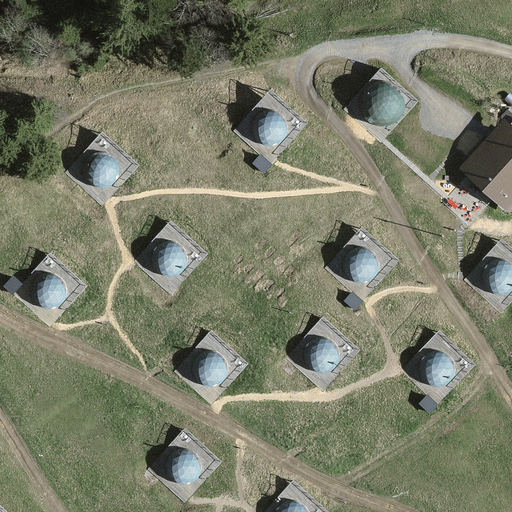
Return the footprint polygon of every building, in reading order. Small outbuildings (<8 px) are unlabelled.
[(367,94),(366,95),(364,97),(362,100),(361,103),(360,108),(360,110),(361,113),(362,115),(363,117),(364,120),(365,121),(366,122),(369,124),(371,126),(373,126),(375,127),(378,127),(381,127),(382,127),(385,127),(387,126),(389,125),(392,123),(393,121),(395,119),(397,116),(398,114),(398,112),(398,110),(398,108),(398,104),(397,103),(396,100),(395,98),(394,97),(393,95),(391,93),(388,92),(385,90),(382,90),(380,90),(377,90),(374,90),(371,91),(369,92),(367,94)] [(257,115),(255,116),(253,118),(252,121),(250,124),(250,129),(250,131),(250,134),(251,137),(252,139),(254,141),(255,142),(255,143),(258,145),(261,147),(262,147),(264,148),(268,148),(270,148),(271,148),(274,148),(276,147),(278,146),(281,144),(283,142),(285,140),(286,137),(287,135),(287,133),(287,131),(288,129),(287,125),(287,124),(286,121),(284,119),(283,118),(282,116),(280,114),(277,113),(275,112),(272,111),(269,111),(266,111),(263,111),(261,112),(258,113),(257,115)] [(511,208),(511,126),(505,120),(460,170),(508,213),(511,208)] [(87,159),(85,161),(84,163),(82,166),(81,169),(80,174),(80,176),(81,179),(81,181),(82,183),(84,186),(85,187),(86,187),(88,190),(91,191),(93,192),(95,192),(98,193),(100,193),(102,193),(104,192),(107,191),(108,190),(111,188),(113,187),(115,184),(116,181),(117,179),(118,177),(118,176),(118,173),(118,170),(117,168),(116,166),(115,164),(114,162),(113,161),(110,159),(108,157),(105,156),(102,155),(100,155),(97,155),(94,156),(91,157),(89,158),(87,159)] [(156,245),(155,246),(153,248),(151,251),(150,254),(149,259),(149,261),(150,264),(151,267),(152,269),(153,271),(154,272),(155,273),(158,275),(160,277),(162,277),(164,278),(167,278),(170,278),(171,278),(174,278),(176,277),(178,276),(181,274),(182,272),(184,270),(186,267),(187,265),(187,263),(187,261),(187,259),(187,255),(186,254),(185,251),(184,249),(183,248),(182,247),(180,244),(177,243),(174,242),(171,241),(169,241),(166,241),(163,241),(160,242),(158,244),(156,245)] [(348,250),(347,252),(345,254),(343,257),(342,260),(341,265),(341,267),(342,270),(343,272),(344,274),(345,277),(346,278),(347,279),(350,281),(352,282),(354,283),(356,284),(359,284),(362,284),(363,284),(365,283),(368,282),(370,281),(373,279),(374,278),(376,275),(378,273),(378,270),(379,268),(379,267),(379,264),(379,261),(378,259),(377,257),(376,255),(375,253),(374,252),(372,250),(369,248),(366,247),(363,246),(361,246),(358,246),(355,247),(352,248),(350,249),(348,250)] [(488,265),(487,267),(485,268),(483,271),(482,274),(481,280),(481,282),(482,284),(483,287),(484,289),(485,291),(486,292),(487,293),(490,295),(492,297),(494,297),(496,298),(499,299),(502,299),(503,298),(506,298),(508,297),(510,296),(511,294),(511,264),(511,265),(509,263),(506,262),(503,261),(501,261),(498,261),(495,261),(492,263),(490,264),(488,265)] [(36,279),(35,280),(33,282),(31,285),(30,288),(29,293),(29,295),(30,298),(31,300),(32,302),(33,305),(34,306),(35,307),(38,309),(40,311),(42,311),(44,312),(47,312),(50,312),(51,312),(54,311),(56,311),(58,310),(61,308),(62,306),(64,303),(66,301),(67,298),(67,297),(67,295),(67,293),(67,289),(66,287),(65,285),(64,283),(63,282),(62,280),(60,278),(57,277),(54,275),(51,275),(49,274),(46,275),(43,275),(40,276),(38,277),(36,279)] [(309,341),(308,342),(306,344),(304,347),(303,350),(302,356),(302,357),(303,360),(304,363),(305,365),(306,367),(307,368),(308,369),(311,371),(313,373),(315,373),(317,374),(320,374),(323,374),(324,374),(327,374),(329,373),(331,372),(334,370),(335,368),(337,366),(339,363),(340,361),(340,359),(340,357),(340,355),(340,352),(339,350),(338,347),(337,345),(336,344),(335,343),(333,341),(330,339),(327,338),(324,337),(322,337),(319,337),(316,337),(313,338),(311,340),(309,341)] [(197,354),(195,356),(193,358),(191,361),(190,364),(189,369),(190,371),(190,374),(191,376),(192,378),(193,381),(194,382),(195,383),(198,385),(200,386),(202,387),(204,388),(207,388),(210,388),(211,388),(214,387),(216,386),(218,385),(221,383),(222,382),(224,379),(226,377),(227,374),(227,372),(227,371),(227,368),(227,365),(226,363),(225,361),(224,359),(223,357),(222,356),(220,354),(217,352),(214,351),(211,350),(209,350),(206,350),(203,351),(200,352),(198,353),(197,354)] [(425,355),(423,357),(422,359),(420,362),(419,365),(418,370),(418,372),(419,375),(419,377),(420,379),(422,382),(423,383),(424,383),(426,386),(429,387),(431,388),(433,388),(436,389),(438,389),(440,389),(442,388),(445,387),(447,386),(449,384),(451,383),(453,380),(454,377),(455,375),(456,373),(456,372),(456,369),(456,366),(455,364),(454,362),(453,360),(452,358),(451,357),(449,355),(446,353),(443,352),(440,351),(438,351),(435,351),(432,352),(429,353),(427,354),(425,355)] [(171,452),(169,454),(167,455),(166,458),(164,461),(164,467),(164,469),(164,471),(165,474),(166,476),(168,478),(169,480),(172,482),(175,484),(176,485),(178,485),(182,486),(184,486),(185,485),(188,485),(190,484),(192,483),(195,481),(197,479),(199,477),(200,474),(201,472),(201,470),(202,468),(202,466),(201,463),(201,461),(200,459),(199,456),(198,455),(196,454),(194,452),(191,450),(189,449),(186,448),(184,448),(180,448),(177,448),(175,450),(172,451),(171,452)] [(279,504),(277,506),(276,507),(274,510),(273,511),(308,511),(307,508),(306,507),(305,506),(302,504),(300,502),(297,501),(294,500),(292,500),(288,500),(286,501),(283,502),(281,503),(279,504)]
